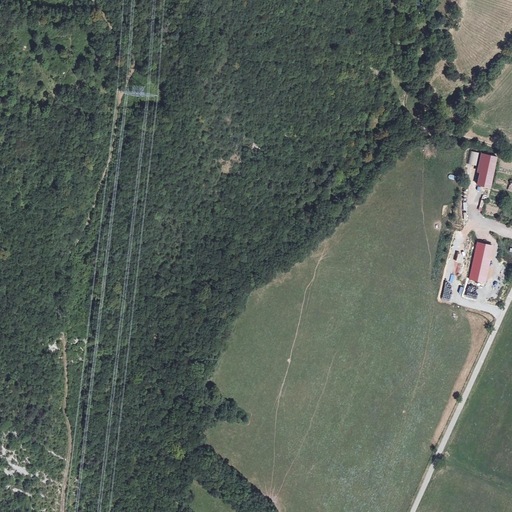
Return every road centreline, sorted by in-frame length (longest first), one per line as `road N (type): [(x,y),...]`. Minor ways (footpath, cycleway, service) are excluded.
road 1 (track): [(438,131),(398,134),(349,194),(313,222),(241,256),(214,282),(173,391),(120,447),(96,511)]
road 2 (track): [(77,0),(102,31),(117,76),(98,191),(59,284),(71,431),(62,511)]
road 3 (unclassified): [(511,294),(413,511)]
road 4 (track): [(173,391),(152,511)]
